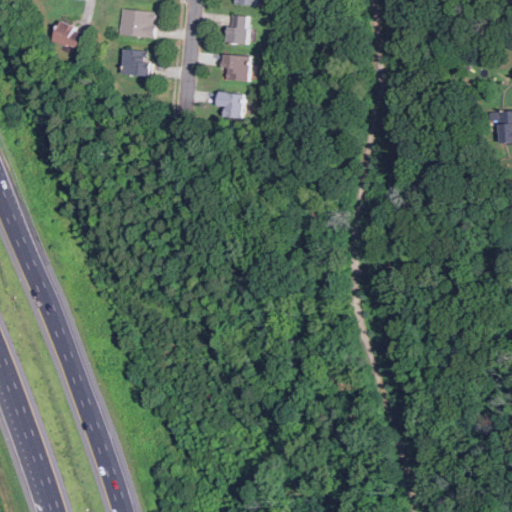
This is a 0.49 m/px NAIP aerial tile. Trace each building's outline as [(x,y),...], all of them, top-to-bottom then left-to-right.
[(158,11),(124,10),(123,36),(158,37),(158,11)] [(249,44),(252,17),(232,15),(230,43),(249,44)] [(55,40),(83,50),(90,32),(62,21),(55,40)] [(153,76),(153,50),(126,50),(125,75),(153,76)] [(225,78),(251,81),(254,57),(228,54),(225,78)] [(227,115),(245,117),(247,94),(221,92),(220,105),(228,106),(227,115)] [(503,142),(511,142),(511,110),(503,110),(503,142)]
